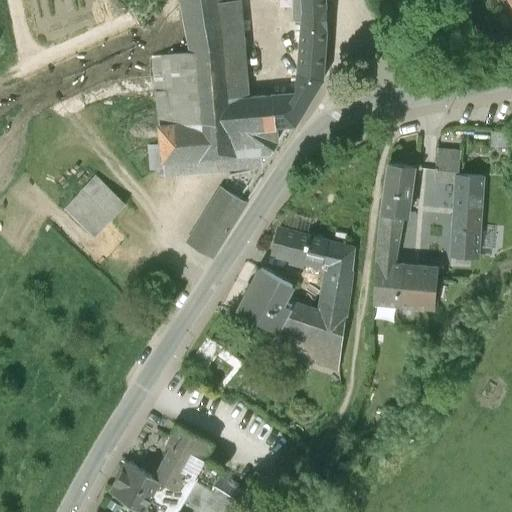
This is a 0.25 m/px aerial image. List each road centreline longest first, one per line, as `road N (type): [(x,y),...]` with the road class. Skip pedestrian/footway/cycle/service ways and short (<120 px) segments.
road 1 (tertiary): [(328,120),(295,156),(170,343),(73,511)]
road 2 (tertiary): [(468,84),(328,120)]
road 3 (unclassified): [(468,84),(404,58),(344,16)]
